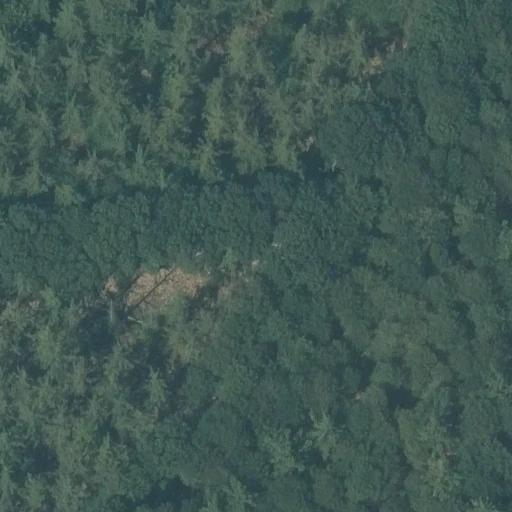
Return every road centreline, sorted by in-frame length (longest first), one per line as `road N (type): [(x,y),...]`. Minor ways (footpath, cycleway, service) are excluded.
road 1 (track): [(0,279),(320,244),(418,68),(466,0)]
road 2 (track): [(143,511),(320,244)]
